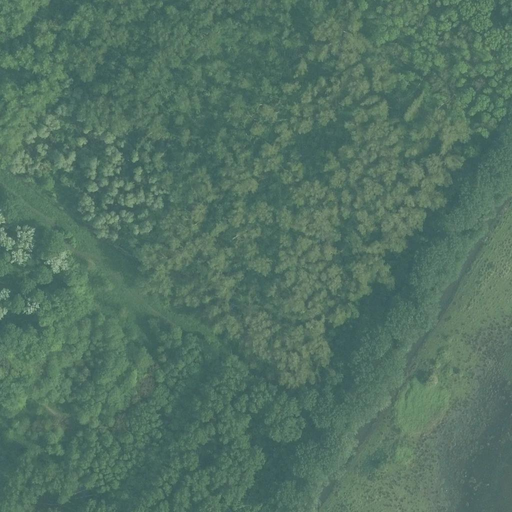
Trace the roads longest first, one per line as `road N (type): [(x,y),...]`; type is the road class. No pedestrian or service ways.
road 1 (unknown): [(420,0),(502,85),(234,511)]
road 2 (track): [(276,511),(511,140)]
road 3 (unknown): [(0,363),(52,414),(207,511)]
